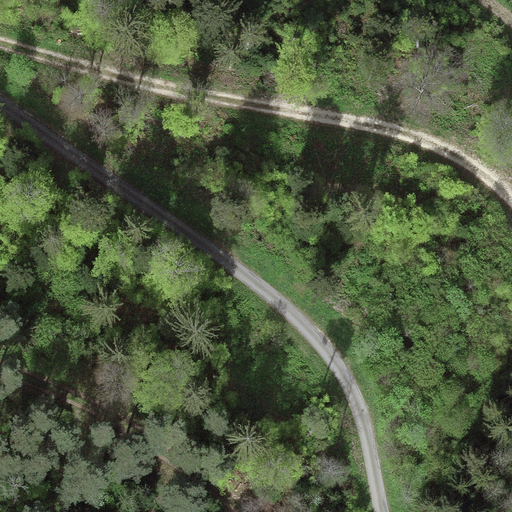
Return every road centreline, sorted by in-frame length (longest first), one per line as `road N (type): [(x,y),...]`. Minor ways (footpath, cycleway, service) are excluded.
road 1 (track): [(0,39),(115,74),(401,127),(451,148),(511,197)]
road 2 (track): [(0,367),(112,413),(247,511)]
